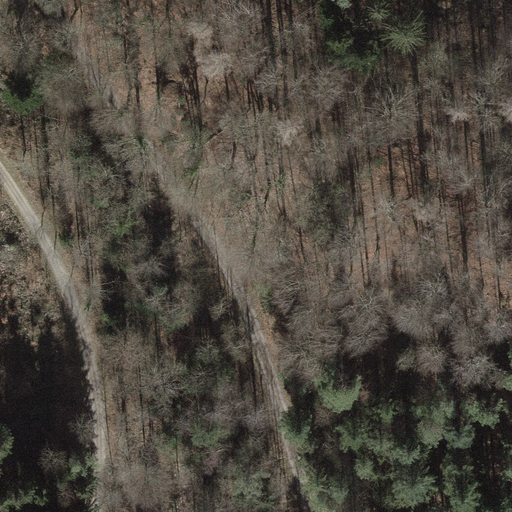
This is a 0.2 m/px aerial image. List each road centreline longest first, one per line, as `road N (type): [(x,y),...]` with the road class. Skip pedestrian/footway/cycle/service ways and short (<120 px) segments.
road 1 (track): [(48,0),(239,280),(314,511)]
road 2 (track): [(0,168),(55,253),(86,342),(100,431),(98,511)]
